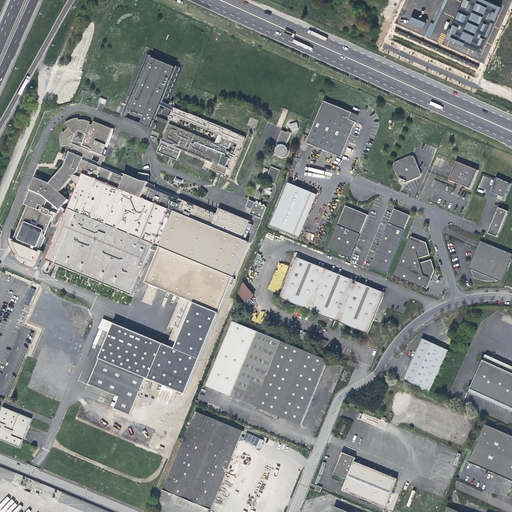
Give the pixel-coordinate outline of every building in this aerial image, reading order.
[(462,0),(446,40),(482,54),(501,7),(483,0),(462,0)] [(409,23),(423,28),(425,23),(411,17),(409,23)] [(155,122),(166,126),(167,122),(157,118),(161,107),(171,112),(173,109),(163,104),(177,68),(148,56),(123,119),(152,130),(155,122)] [(354,112),(325,100),(308,142),(342,157),(358,119),(358,118),(358,116),(357,114),(356,113),(355,112),(354,112)] [(174,155),(173,157),(178,159),(181,151),(206,161),(203,168),(225,177),(225,176),(229,177),(245,138),(231,132),(231,131),(189,114),(189,115),(173,109),(171,112),(167,122),(166,126),(163,134),(165,135),(157,154),(170,159),(172,155),(174,155)] [(181,201),(181,199),(156,188),(156,187),(150,185),(148,185),(150,177),(139,175),(138,181),(102,167),(104,158),(101,157),(110,130),(91,122),(89,126),(87,125),(87,123),(84,122),(75,121),(75,119),(72,119),(69,120),(67,120),(65,121),(63,122),(62,124),(64,127),(61,133),(59,132),(58,136),(58,141),(60,141),(59,149),(67,148),(68,154),(66,159),(64,158),(62,162),(64,163),(63,168),(48,185),(45,184),(46,182),(42,180),(41,182),(39,181),(33,179),(23,203),(27,205),(14,238),(11,237),(11,240),(12,242),(12,244),(19,257),(20,258),(22,260),(26,262),(33,265),(35,265),(36,265),(38,264),(38,263),(46,243),(44,242),(45,238),(47,238),(51,228),(50,227),(54,217),(53,216),(51,215),(52,212),(51,211),(45,208),(47,202),(57,212),(67,202),(59,194),(75,177),(82,179),(69,211),(78,214),(76,218),(67,215),(65,214),(53,245),(55,246),(49,261),(133,296),(153,250),(158,252),(160,248),(154,246),(167,215),(173,217),(181,201)] [(113,131),(110,130),(101,157),(104,158),(113,131)] [(289,133),(284,130),(279,141),(285,143),(284,145),(283,145),(281,145),(280,146),(279,147),(278,148),(278,149),(277,150),(277,152),(278,153),(278,155),(279,155),(280,156),(282,157),(283,157),(284,157),(286,157),(288,155),(289,154),(290,153),(290,151),(290,150),(289,148),(288,146),(293,134),(289,133)] [(422,175),(423,172),(415,155),(412,154),(395,162),(394,164),(400,179),(402,179),(402,180),(405,181),(406,180),(406,182),(422,175)] [(462,185),(464,184),(471,187),(479,169),(457,160),(450,178),(457,181),(458,182),(458,183),(459,184),(460,184),(461,185),(462,185)] [(283,170),(272,166),(266,181),(276,185),(283,170)] [(497,176),(491,191),(498,194),(498,193),(500,195),(502,195),(504,196),(506,196),(511,182),(508,181),(507,180),(504,179),(503,179),(504,179),(497,176)] [(290,184),(273,226),(297,236),(314,194),(290,184)] [(319,195),(314,194),(297,236),(301,237),(319,195)] [(267,208),(255,203),(248,200),(245,208),(252,210),(250,214),(262,219),(267,208)] [(216,215),(181,201),(173,217),(160,248),(158,252),(145,284),(182,299),(169,330),(173,331),(167,346),(115,325),(101,360),(177,392),(176,394),(182,396),(183,394),(185,395),(231,285),(233,286),(235,280),(233,279),(248,243),(242,240),(250,221),(219,209),(216,215)] [(368,215),(345,206),(327,249),(350,259),(368,215)] [(509,210),(499,206),(489,232),(498,235),(509,210)] [(408,214),(391,207),(369,266),(385,273),(408,214)] [(418,242),(408,238),(407,238),(393,275),(423,288),(427,277),(430,278),(433,270),(430,259),(419,262),(417,258),(428,254),(425,242),(419,239),(418,242)] [(477,272),(475,278),(480,280),(484,281),(487,281),(490,281),(493,281),(496,280),(497,280),(501,282),(511,254),(480,241),(469,269),(471,269),(477,272)] [(385,292),(297,258),(285,287),(280,299),(368,334),(385,292)] [(268,290),(278,293),(288,266),(278,262),(268,290)] [(252,270),(249,276),(256,279),(259,273),(252,270)] [(235,291),(245,303),(254,295),(244,284),(235,291)] [(34,291),(30,289),(21,310),(26,312),(34,291)] [(233,398),(267,411),(290,420),(302,425),(329,360),(260,332),(233,398)] [(432,390),(451,349),(422,338),(406,380),(432,390)] [(511,371),(485,359),(471,388),(511,406),(511,371)] [(18,422),(28,426),(31,419),(3,408),(0,414),(0,413),(0,407),(0,406),(0,439),(19,448),(22,440),(13,436),(18,422)] [(197,413),(165,491),(212,510),(244,432),(197,413)] [(28,426),(18,422),(13,436),(22,440),(28,426)] [(511,435),(486,423),(470,461),(491,472),(511,482),(511,435)] [(246,432),(242,440),(260,448),(263,440),(246,432)] [(344,453),(336,474),(349,479),(345,491),(388,507),(400,479),(356,462),(358,458),(344,453)]
